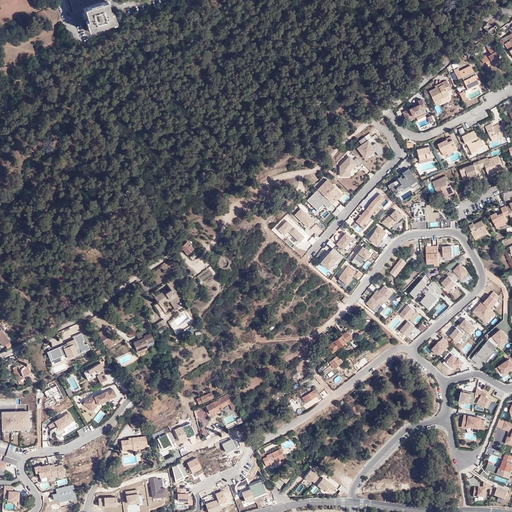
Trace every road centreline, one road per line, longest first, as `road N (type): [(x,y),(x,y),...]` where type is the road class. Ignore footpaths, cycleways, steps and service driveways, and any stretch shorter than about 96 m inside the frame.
road 1 (residential): [(411,350),(480,284),(479,267),(458,235),(401,239),(350,302)]
road 2 (residential): [(411,350),(391,350),(250,448),(237,470),(193,490)]
road 3 (unclassified): [(0,355),(96,307),(175,253),(199,261)]
road 4 (residential): [(373,118),(394,142),(396,159),(310,255)]
road 5 (unclassified): [(386,110),(511,1)]
road 6 (residential): [(386,110),(406,132),(430,135),(511,90)]
road 7 (residential): [(35,511),(39,502),(21,472),(27,457),(101,431)]
road 8 (residential): [(353,502),(358,480),(402,432),(448,418)]
road 9 (tertiary): [(353,502),(485,511)]
